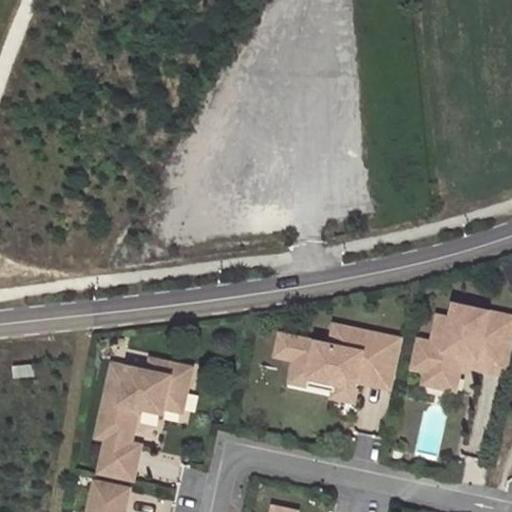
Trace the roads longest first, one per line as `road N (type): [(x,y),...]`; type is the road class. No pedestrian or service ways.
road 1 (tertiary): [(0,324),(271,292),(511,233)]
road 2 (residential): [(490,511),(237,458),(220,511)]
